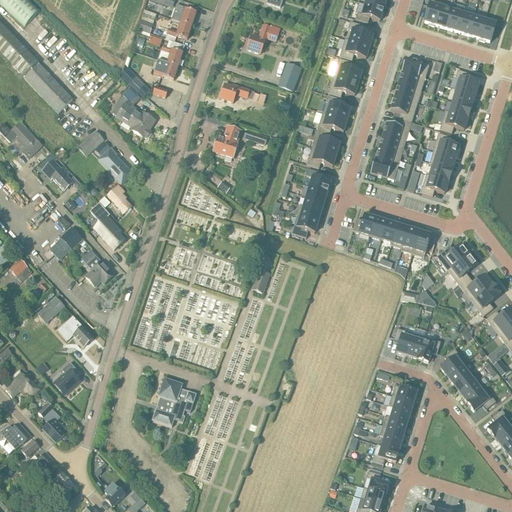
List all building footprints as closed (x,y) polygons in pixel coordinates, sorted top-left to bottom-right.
[(40,11),(27,0),(0,0),(0,4),(25,28),(40,11)] [(282,0),(263,0),(267,1),(266,5),(280,9),(282,0)] [(378,0),(366,0),(365,6),(383,12),(386,2),(378,0)] [(441,9),(435,27),(446,30),(452,12),(453,7),(442,4),(440,8),(441,9)] [(429,5),(424,24),(429,25),(428,26),(434,28),(434,27),(435,27),(441,9),(440,8),(429,5)] [(176,6),(175,11),(172,20),(181,24),(191,27),(196,14),(186,10),(186,9),(176,6)] [(357,15),(355,21),(368,25),(369,19),(380,22),(383,12),(365,6),(362,16),(357,15)] [(463,15),(457,34),(468,37),(475,14),(464,11),(463,11),(462,15),(463,15)] [(452,12),(446,30),(457,34),(463,15),(462,15),(452,12)] [(475,14),(468,37),(479,40),(484,22),(485,22),(486,18),(486,17),(475,14)] [(153,26),(146,23),(142,22),(139,32),(150,36),(153,26)] [(484,22),(479,40),(479,42),(485,43),(485,42),(490,44),(489,44),(490,44),(496,25),(485,22),(484,22)] [(350,23),(348,31),(351,32),(348,42),(370,49),(374,37),(361,33),(363,27),(350,23)] [(0,24),(0,54),(59,116),(73,101),(39,65),(0,24)] [(191,27),(181,24),(178,33),(169,30),(167,35),(176,38),(177,37),(187,41),(191,27)] [(246,51),(256,54),(260,56),(264,42),(266,42),(270,29),(263,26),(259,39),(251,36),(246,51)] [(148,45),(154,47),(160,49),(162,42),(150,38),(148,45)] [(344,43),(339,59),(352,63),(353,60),(354,57),(366,61),(370,49),(348,42),(345,41),(344,43)] [(328,44),(325,55),(331,57),(334,46),(328,44)] [(161,52),(158,62),(167,65),(178,68),(182,54),(172,51),(173,50),(163,47),(161,52)] [(337,66),(333,78),(358,86),(362,74),(350,70),(351,64),(339,60),(337,66)] [(406,60),(402,73),(425,80),(429,67),(406,60)] [(155,71),(153,76),(163,79),(163,78),(174,82),(178,68),(167,65),(158,62),(156,66),(155,71)] [(278,90),(293,95),(301,71),(286,66),(278,90)] [(457,80),(454,91),(475,97),(479,85),(468,81),(470,76),(457,72),(455,79),(457,80)] [(402,73),(398,86),(421,93),(425,80),(402,73)] [(136,78),(134,80),(128,86),(136,95),(142,89),(145,86),(136,78)] [(333,78),(328,96),(341,99),(342,94),(355,98),(358,86),(333,78)] [(131,100),(133,98),(120,85),(114,90),(125,100),(126,98),(127,99),(123,103),(125,104),(116,119),(132,130),(131,131),(144,139),(146,140),(150,133),(149,132),(155,122),(143,114),(142,115),(132,109),(136,103),(131,100)] [(219,100),(229,103),(233,105),(235,97),(247,100),(250,92),(232,86),(232,88),(224,85),(219,100)] [(398,86),(394,99),(417,106),(421,93),(398,86)] [(153,95),(165,99),(168,92),(155,88),(153,95)] [(452,102),(452,103),(472,109),(475,97),(454,91),(454,92),(455,92),(452,102)] [(251,102),(257,104),(260,97),(254,95),(251,102)] [(322,115),(346,122),(349,112),(350,112),(350,111),(338,107),(340,101),(328,97),(325,104),(328,105),(325,115),(322,115)] [(394,99),(390,111),(401,115),(399,121),(411,125),(417,106),(394,99)] [(445,113),(444,114),(448,114),(468,121),(472,109),(452,103),(448,114),(445,113)] [(278,123),(275,132),(282,134),(285,126),(285,125),(286,121),(287,122),(289,116),(288,115),(291,107),(281,104),(275,122),(278,123)] [(444,114),(439,131),(452,135),(453,130),(464,133),(468,121),(448,114),(444,114)] [(322,115),(317,132),(329,136),(331,130),(343,134),(343,133),(346,122),(322,115)] [(397,127),(386,123),(382,136),(405,144),(411,125),(399,121),(397,127)] [(0,128),(0,127),(0,133),(5,139),(10,145),(16,139),(24,148),(25,147),(27,149),(22,154),(28,160),(35,153),(41,147),(20,125),(18,127),(12,133),(3,125),(0,128)] [(212,153),(226,157),(233,160),(238,145),(238,144),(242,132),(229,128),(225,141),(217,138),(212,153)] [(317,132),(312,150),(336,157),(339,146),(327,142),(329,136),(317,132)] [(246,133),(244,140),(265,147),(267,140),(246,133)] [(95,134),(78,150),(86,158),(103,142),(95,134)] [(433,152),(432,153),(456,160),(460,148),(449,145),(450,139),(438,135),(437,139),(433,152)] [(382,137),(378,150),(401,157),(405,144),(382,137)] [(104,143),(95,152),(101,158),(110,149),(104,143)] [(99,161),(121,186),(132,176),(115,157),(116,156),(111,150),(99,161)] [(312,150),(306,167),(318,171),(320,165),(332,168),(333,168),(332,168),(336,157),(312,150)] [(374,162),(397,170),(401,157),(378,150),(375,162),(374,162)] [(432,153),(429,165),(452,172),(456,160),(432,153)] [(42,171),(41,172),(50,181),(52,179),(64,193),(71,186),(73,184),(67,178),(70,176),(66,172),(63,169),(61,171),(59,168),(55,164),(54,164),(52,162),(42,171)] [(374,162),(370,175),(394,183),(397,170),(374,162)] [(425,176),(425,177),(449,184),(452,173),(452,172),(429,165),(431,166),(428,177),(425,176)] [(425,177),(420,195),(432,198),(434,193),(445,197),(449,184),(425,177)] [(330,184),(312,178),(309,189),(327,194),(330,184)] [(222,182),(217,189),(225,196),(231,189),(222,182)] [(107,197),(117,208),(124,215),(131,208),(121,196),(124,193),(118,186),(107,197)] [(324,204),(327,194),(309,189),(306,199),(324,204)] [(104,198),(99,203),(105,210),(111,205),(104,198)] [(321,214),(324,204),(306,199),(303,208),(303,209),(321,214)] [(70,201),(64,205),(70,213),(76,208),(70,201)] [(114,252),(125,242),(119,236),(122,234),(107,218),(108,217),(98,206),(93,210),(94,211),(101,224),(94,230),(114,252)] [(317,224),(321,214),(303,209),(303,208),(299,207),(295,217),(297,218),(300,219),(317,224)] [(70,226),(62,217),(57,222),(66,231),(70,226)] [(353,233),(370,238),(375,220),(375,219),(369,217),(369,218),(364,217),(362,223),(356,221),(353,233)] [(297,218),(291,236),(306,240),(308,233),(315,235),(315,234),(317,224),(300,219),(297,218)] [(375,220),(370,238),(381,242),(386,223),(375,220)] [(386,223),(381,242),(391,245),(391,247),(397,227),(386,223)] [(402,250),(402,251),(408,230),(397,227),(391,247),(402,250)] [(67,235),(62,240),(71,250),(82,240),(72,230),(67,235)] [(402,250),(401,253),(412,256),(419,234),(408,230),(402,251),(402,250)] [(419,234),(412,256),(424,260),(431,237),(430,237),(425,235),(426,234),(420,233),(420,234),(419,234)] [(445,252),(436,259),(448,274),(470,257),(462,246),(454,252),(450,255),(447,250),(445,252)] [(13,258),(4,248),(0,251),(0,269),(1,270),(13,258)] [(470,257),(448,274),(459,289),(470,281),(468,278),(466,276),(478,267),(470,257)] [(92,273),(85,279),(94,288),(101,282),(104,286),(114,277),(101,263),(100,263),(96,258),(86,266),(92,273)] [(240,267),(250,271),(252,264),(243,261),(240,267)] [(32,274),(20,262),(10,272),(22,284),(32,274)] [(401,270),(399,276),(400,276),(405,281),(408,271),(407,271),(407,272),(401,270)] [(270,276),(259,272),(252,291),(263,296),(270,276)] [(470,281),(459,289),(471,304),(493,287),(485,276),(473,285),(470,281)] [(44,286),(39,290),(44,295),(48,291),(44,286)] [(493,287),(471,304),(483,319),(493,311),(490,306),(501,297),(493,287)] [(56,301),(38,317),(46,326),(64,309),(56,301)] [(496,313),(486,321),(497,336),(511,325),(511,309),(500,318),(496,313)] [(73,318),(57,332),(67,343),(73,337),(77,341),(84,349),(93,340),(86,333),(74,319),(73,318)] [(511,325),(497,336),(509,351),(511,349),(511,325)] [(407,357),(413,335),(397,330),(393,343),(399,345),(396,354),(407,357)] [(407,357),(417,360),(423,339),(414,336),(413,335),(407,357)] [(441,344),(423,339),(417,360),(417,361),(428,364),(431,354),(437,356),(441,344)] [(6,351),(0,356),(0,358),(3,363),(11,355),(6,351)] [(440,370),(447,378),(465,365),(454,351),(444,359),(448,364),(440,370)] [(500,362),(493,367),(496,371),(503,366),(500,362)] [(43,365),(36,371),(40,375),(47,369),(43,365)] [(64,375),(52,385),(63,397),(80,382),(77,379),(74,376),(78,373),(70,365),(62,372),(64,375)] [(447,378),(454,387),(470,375),(464,366),(465,365),(447,378)] [(22,374),(14,381),(15,383),(5,391),(12,399),(20,392),(23,396),(27,393),(32,399),(40,392),(30,379),(28,380),(22,374)] [(460,396),(475,385),(468,376),(470,375),(454,387),(460,396)] [(151,422),(161,425),(171,429),(174,422),(182,425),(184,418),(182,418),(187,404),(193,406),(196,396),(180,391),(182,386),(164,380),(157,399),(161,400),(157,411),(155,411),(151,422)] [(460,396),(467,404),(481,393),(475,385),(460,396)] [(395,387),(392,398),(413,404),(417,394),(395,387)] [(481,393),(467,404),(466,404),(474,413),(482,407),(486,412),(496,404),(485,390),(481,393)] [(392,398),(389,408),(410,414),(413,404),(392,398)] [(50,424),(48,427),(43,431),(56,444),(62,439),(66,443),(70,438),(56,423),(60,419),(51,411),(52,410),(48,405),(38,415),(42,419),(44,418),(50,424)] [(386,417),(407,424),(410,414),(389,408),(388,408),(393,409),(391,418),(386,417)] [(494,440),(495,440),(509,429),(502,420),(506,417),(502,412),(492,420),(495,424),(487,431),(494,440)] [(386,417),(383,427),(404,434),(407,424),(386,417)] [(1,436),(0,436),(0,446),(2,449),(9,456),(15,451),(15,452),(23,445),(24,445),(31,439),(30,438),(18,425),(11,431),(11,432),(8,429),(10,428),(9,427),(2,433),(0,435),(1,436)] [(383,427),(380,437),(401,443),(404,434),(383,427)] [(511,432),(509,429),(495,440),(501,448),(511,439),(511,432)] [(380,437),(384,439),(382,448),(398,453),(401,443),(380,437)] [(511,439),(501,448),(508,456),(511,453),(511,439)] [(34,443),(22,453),(28,459),(40,449),(34,443)] [(373,457),(371,464),(383,467),(385,461),(396,464),(399,453),(398,453),(382,448),(377,447),(373,457)] [(28,464),(25,467),(29,472),(34,477),(35,476),(41,483),(45,480),(45,481),(51,475),(49,474),(57,467),(56,467),(45,454),(38,461),(35,458),(29,463),(28,464)] [(364,490),(363,490),(386,497),(389,486),(378,483),(380,477),(368,473),(366,480),(371,481),(368,491),(364,490)] [(55,492),(62,500),(75,488),(63,474),(54,481),(60,488),(55,492)] [(110,489),(104,493),(108,497),(105,500),(112,508),(119,502),(124,497),(121,493),(117,489),(113,485),(110,489)] [(363,490),(360,500),(382,506),(385,497),(386,497),(363,490)] [(136,492),(135,493),(126,501),(132,508),(141,500),(142,499),(136,492)] [(331,492),(329,498),(335,500),(337,494),(331,492)] [(44,511),(32,500),(22,509),(24,511),(44,511)] [(127,511),(126,511),(138,511),(145,506),(141,500),(132,508),(127,511)] [(357,510),(356,511),(380,511),(382,506),(360,500),(357,510)]
